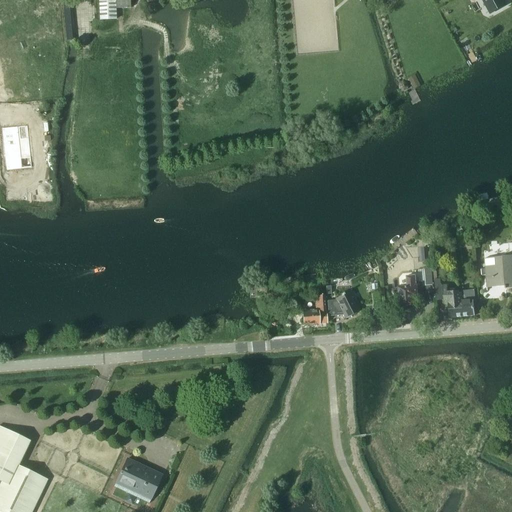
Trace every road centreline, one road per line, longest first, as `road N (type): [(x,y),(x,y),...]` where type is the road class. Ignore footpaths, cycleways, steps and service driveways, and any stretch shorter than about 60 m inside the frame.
road 1 (tertiary): [(0,366),(328,339)]
road 2 (tertiary): [(511,325),(328,339)]
